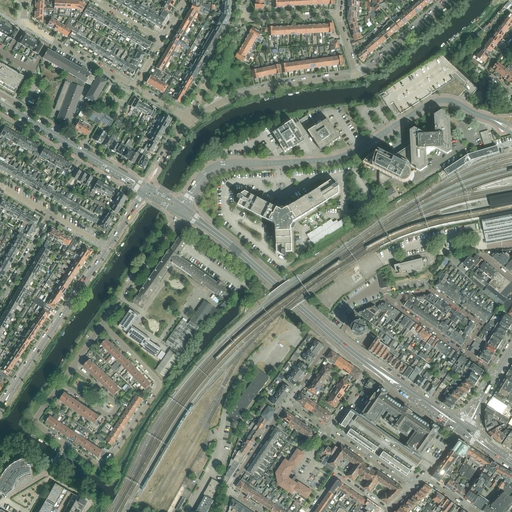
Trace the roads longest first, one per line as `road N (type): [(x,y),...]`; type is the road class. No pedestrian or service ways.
road 1 (tertiary): [(184,206),(217,165),(337,158),(439,100),(511,129)]
road 2 (secondary): [(462,429),(365,362),(204,225)]
road 3 (residential): [(102,326),(160,383),(111,456),(95,464),(34,421),(60,384)]
road 4 (tertiary): [(1,407),(107,248)]
road 5 (residential): [(187,118),(251,91),(356,73)]
road 6 (secondary): [(130,179),(0,103)]
road 7 (residential): [(462,351),(481,324),(432,290),(387,297)]
road 8 (residential): [(60,384),(108,417),(117,405),(73,366)]
road 9 (residential): [(135,86),(25,22)]
